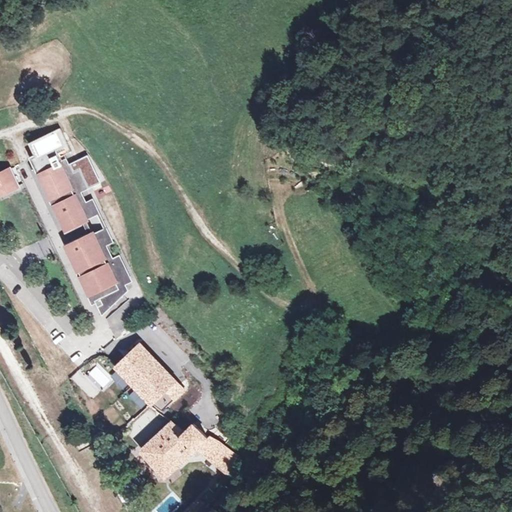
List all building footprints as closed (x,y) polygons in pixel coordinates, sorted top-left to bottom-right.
[(97,299),(104,314),(123,295),(118,284),(129,278),(120,259),(118,256),(114,257),(108,245),(112,243),(110,239),(105,228),(94,233),(87,220),(99,214),(93,203),(92,199),(87,202),(82,192),(87,189),(85,186),(80,175),(76,176),(66,154),(67,153),(72,151),(61,128),(30,142),(41,165),(37,166),(68,229),(80,223),(83,229),(87,237),(68,245),(72,255),(74,260),(75,260),(90,293),(89,293),(93,301),(97,299)] [(11,169),(0,173),(0,189),(2,194),(19,186),(11,169)] [(182,392),(141,347),(117,369),(150,405),(169,389),(176,397),(182,392)] [(86,374),(100,388),(110,379),(96,364),(86,374)] [(209,438),(194,423),(184,431),(172,422),(142,451),(165,477),(198,449),(231,475),(243,458),(218,441),(209,438)] [(90,445),(85,437),(74,444),(79,452),(90,445)] [(174,511),(184,504),(185,506),(203,492),(186,471),(168,486),(173,491),(151,509),(153,511),(174,511)] [(201,499),(186,511),(204,511),(209,506),(216,496),(209,490),(201,497),(201,499)] [(143,511),(138,501),(126,507),(128,511),(143,511)]
